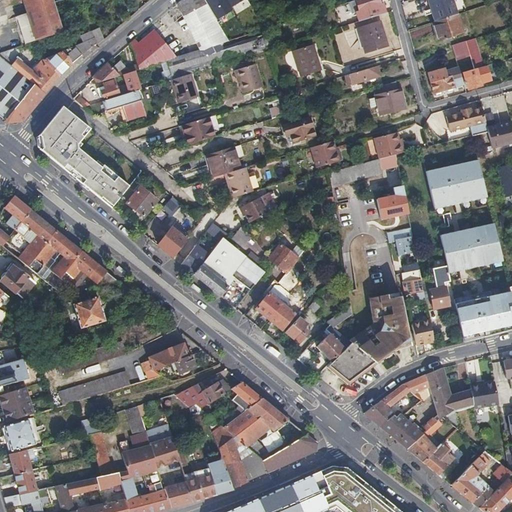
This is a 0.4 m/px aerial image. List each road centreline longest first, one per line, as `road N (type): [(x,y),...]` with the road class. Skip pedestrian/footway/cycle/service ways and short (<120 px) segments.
road 1 (primary): [(3,170),(339,442)]
road 2 (primary): [(345,421),(14,149)]
road 3 (residential): [(14,149),(70,82),(166,0)]
road 4 (residential): [(511,339),(403,369),(345,421)]
road 5 (residential): [(339,442),(332,457),(206,511)]
road 6 (primary): [(453,511),(345,421)]
